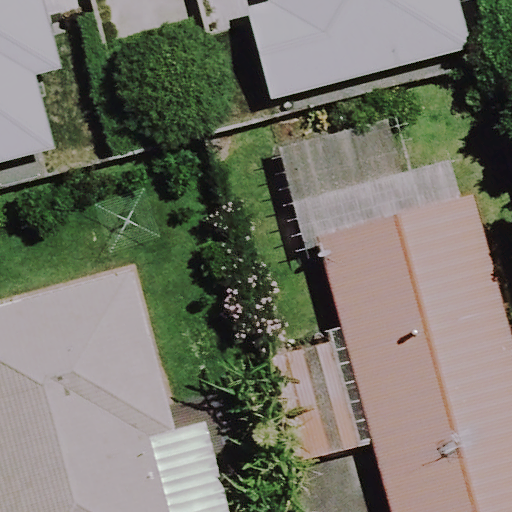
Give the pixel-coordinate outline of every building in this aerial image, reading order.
[(0,0),(0,176),(57,164),(38,77),(92,65),(78,0),(0,0)] [(475,51),(462,0),(195,0),(206,40),(256,27),(276,102),(475,51)] [(406,185),(390,127),(284,156),(299,213),(406,185)] [(511,511),(511,344),(475,204),(319,245),(345,343),(267,364),(294,466),(376,445),(393,511),(511,511)] [(0,511),(212,511),(152,280),(0,319),(0,511)]
